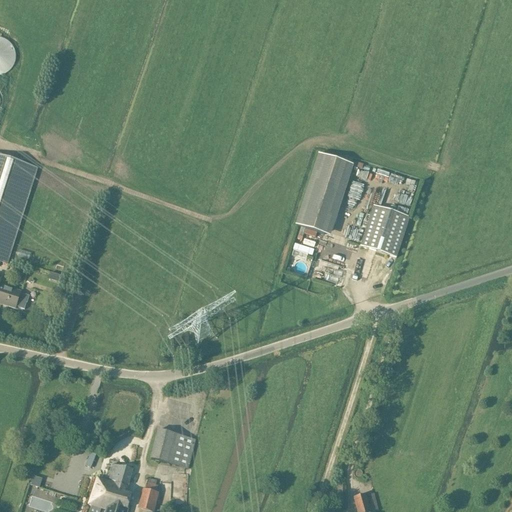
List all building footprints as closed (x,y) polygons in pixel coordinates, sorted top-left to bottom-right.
[(346,164),(320,155),(297,227),(323,235),(346,164)] [(37,169),(0,156),(0,262),(6,264),(37,169)] [(395,258),(400,244),(408,218),(373,206),(360,247),(395,258)] [(55,274),(53,281),(62,283),(64,277),(55,274)] [(0,276),(0,304),(15,309),(16,307),(24,310),(26,303),(27,304),(28,299),(29,297),(28,296),(20,294),(20,292),(0,285),(0,284),(2,277),(0,276)] [(187,469),(195,440),(158,430),(151,460),(187,469)] [(91,469),(96,456),(91,454),(86,467),(91,469)] [(131,470),(113,466),(109,482),(127,487),(131,470)] [(39,488),(42,480),(33,477),(30,486),(39,488)] [(109,482),(97,479),(88,505),(106,511),(105,511),(126,511),(131,495),(125,493),(127,487),(109,482)] [(151,511),(152,511),(158,494),(156,493),(157,487),(155,486),(157,481),(148,479),(145,490),(143,490),(138,508),(151,511)] [(331,509),(346,508),(345,487),(335,487),(331,509)] [(356,511),(371,511),(377,511),(373,494),(353,499),(356,511)]
